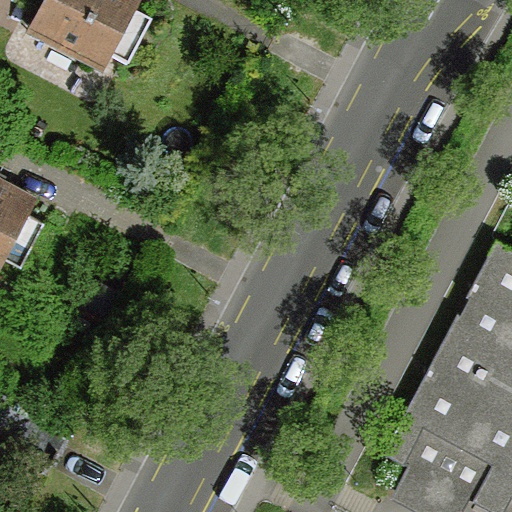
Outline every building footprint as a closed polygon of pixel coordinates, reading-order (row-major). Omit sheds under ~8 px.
[(46,0),(32,29),(104,65),(111,52),(133,8),(137,0),(46,0)] [(151,17),(133,8),(111,52),(130,61),(151,17)] [(0,177),(0,265),(5,256),(26,214),(36,195),(0,177)] [(45,222),(26,214),(5,256),(22,265),(45,222)] [(511,246),(500,241),(383,453),(411,467),(395,500),(415,511),(463,511),(469,502),(485,511),(498,511),(508,495),(511,497),(511,246)]
